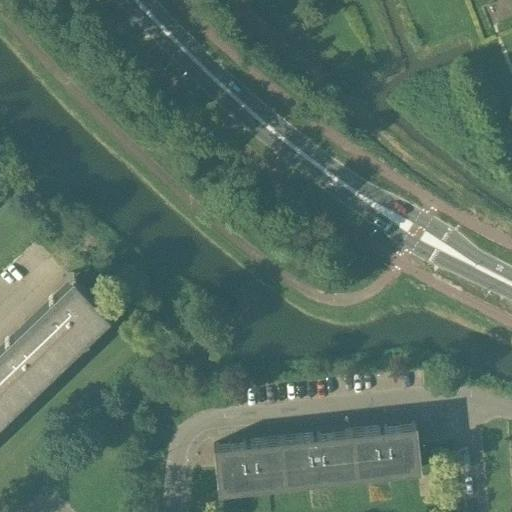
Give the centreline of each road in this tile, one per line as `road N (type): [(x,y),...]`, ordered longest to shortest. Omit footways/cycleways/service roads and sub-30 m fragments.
road 1 (secondary): [(123,0),(314,175),(409,243),(511,295)]
road 2 (secondary): [(511,273),(321,159),(147,0)]
road 3 (residential): [(172,511),(198,423),(470,395)]
